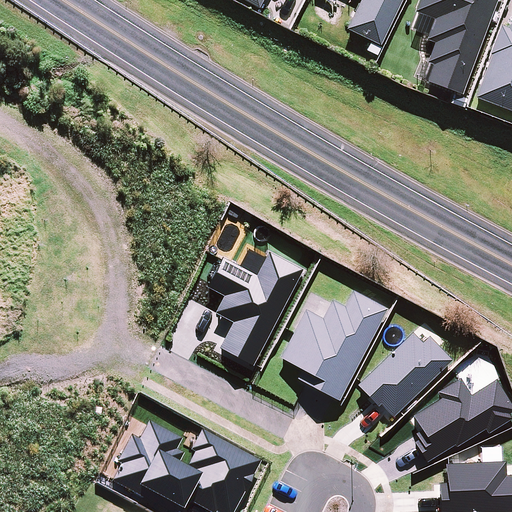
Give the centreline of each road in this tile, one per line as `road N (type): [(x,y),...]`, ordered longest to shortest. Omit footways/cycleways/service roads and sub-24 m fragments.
road 1 (primary): [(511,261),(64,0)]
road 2 (residential): [(161,360),(300,434),(320,482)]
